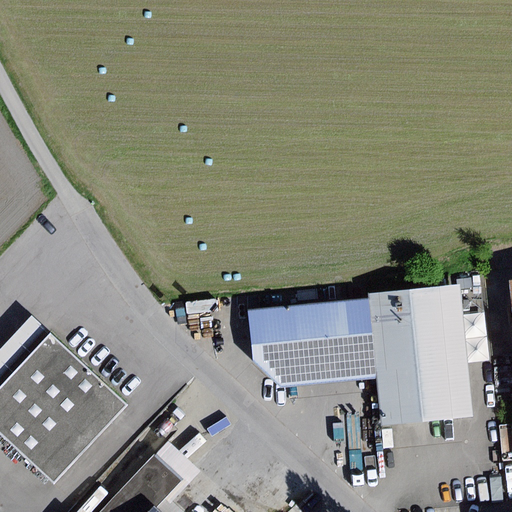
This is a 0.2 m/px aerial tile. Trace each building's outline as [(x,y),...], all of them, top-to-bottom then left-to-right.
[(461,286),(373,294),(373,300),(381,379),(385,426),(474,418),(461,286)] [(373,300),(250,312),(255,361),(283,388),(381,379),(373,300)] [(0,392),(53,335),(32,317),(0,351),(0,392)] [(128,406),(53,335),(0,392),(0,430),(57,483),(128,406)] [(169,440),(155,455),(183,482),(158,508),(162,511),(183,511),(174,503),(203,473),(169,440)] [(155,455),(98,511),(162,511),(158,508),(183,482),(155,455)]
